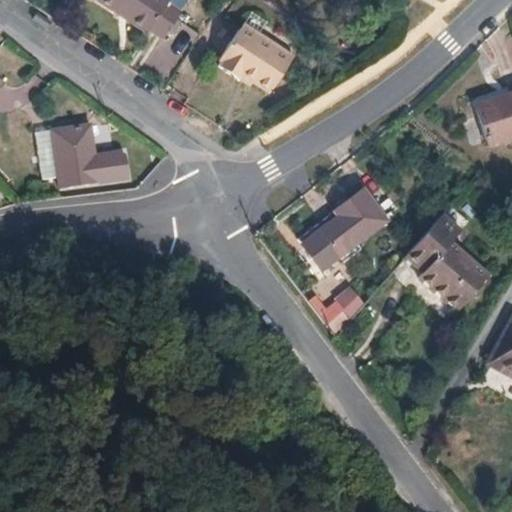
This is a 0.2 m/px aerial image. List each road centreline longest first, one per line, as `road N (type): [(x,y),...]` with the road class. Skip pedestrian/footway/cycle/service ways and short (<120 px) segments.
road 1 (residential): [(213,196),(226,239),(438,511)]
road 2 (residential): [(500,0),(379,103),(213,196)]
road 3 (residential): [(0,16),(206,164),(213,196)]
road 4 (residential): [(0,223),(213,196)]
